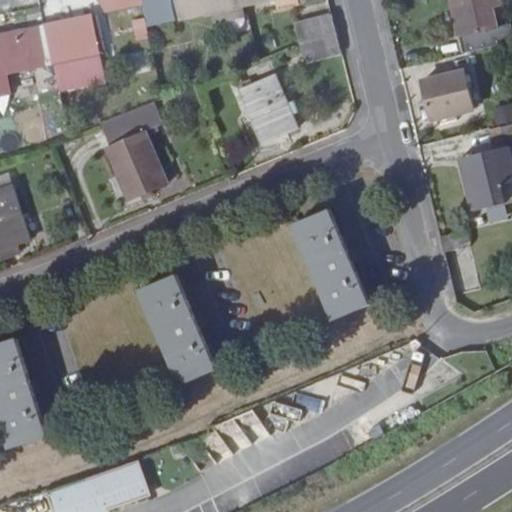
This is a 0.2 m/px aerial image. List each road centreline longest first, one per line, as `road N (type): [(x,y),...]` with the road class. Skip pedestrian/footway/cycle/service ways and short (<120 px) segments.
road 1 (residential): [(389,141),(0,289)]
road 2 (residential): [(445,331),(428,305),(389,141)]
road 3 (trunk): [(511,414),(351,511)]
road 4 (residential): [(389,141),(357,0)]
